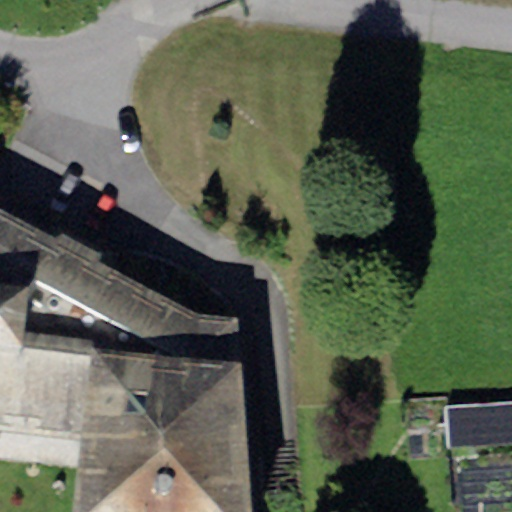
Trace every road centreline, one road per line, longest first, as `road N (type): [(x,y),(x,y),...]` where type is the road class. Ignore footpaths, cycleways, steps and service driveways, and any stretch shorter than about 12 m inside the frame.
road 1 (residential): [(511,29),(266,0)]
road 2 (residential): [(184,0),(52,50),(0,53)]
